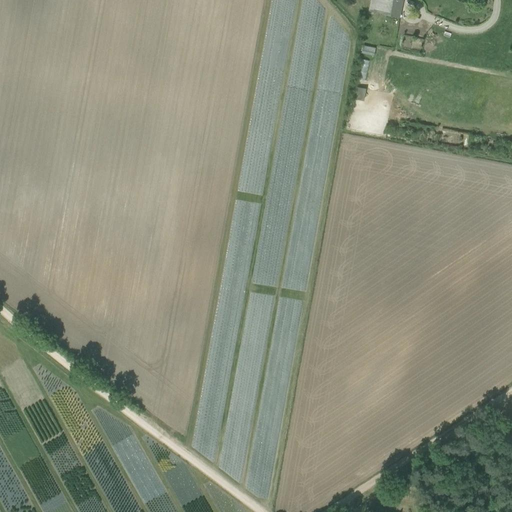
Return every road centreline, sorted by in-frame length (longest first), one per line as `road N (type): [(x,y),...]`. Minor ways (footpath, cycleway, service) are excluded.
road 1 (track): [(262,511),(0,309)]
road 2 (track): [(331,511),(511,386)]
